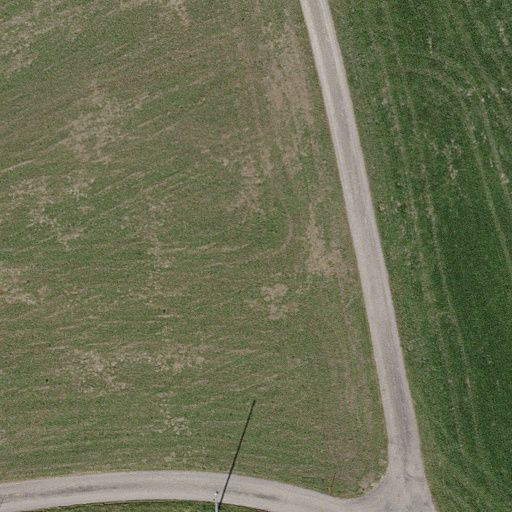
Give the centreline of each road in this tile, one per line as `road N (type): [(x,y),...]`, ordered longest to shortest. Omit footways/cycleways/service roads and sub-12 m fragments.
road 1 (track): [(315,0),(400,400),(410,468),(404,511)]
road 2 (track): [(346,511),(195,479),(0,492)]
